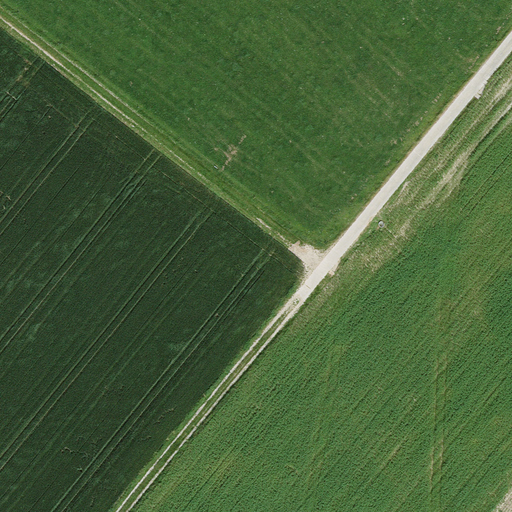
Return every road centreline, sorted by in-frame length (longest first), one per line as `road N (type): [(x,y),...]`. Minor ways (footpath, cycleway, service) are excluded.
road 1 (track): [(0,12),(318,269)]
road 2 (track): [(117,511),(295,297)]
